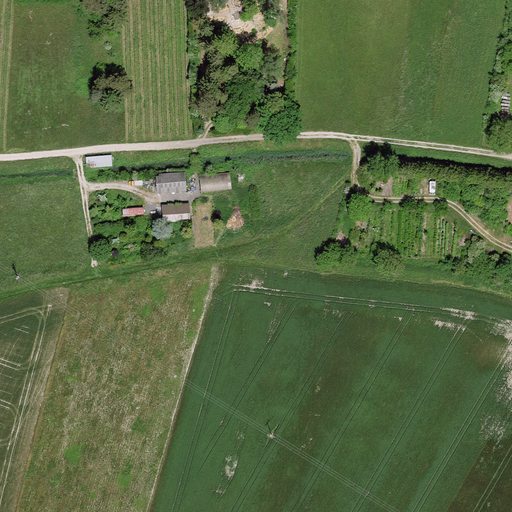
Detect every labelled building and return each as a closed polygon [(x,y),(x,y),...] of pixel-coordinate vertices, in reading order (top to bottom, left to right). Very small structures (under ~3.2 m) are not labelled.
[(88,165),(114,165),(113,154),(88,154),(88,165)] [(186,191),(185,174),(161,176),(161,178),(157,178),(158,193),(186,191)] [(232,190),(231,174),(200,177),(202,194),(232,190)] [(191,222),(190,205),(164,207),(165,224),(191,222)] [(145,208),(124,210),(124,216),(145,215),(145,208)]
